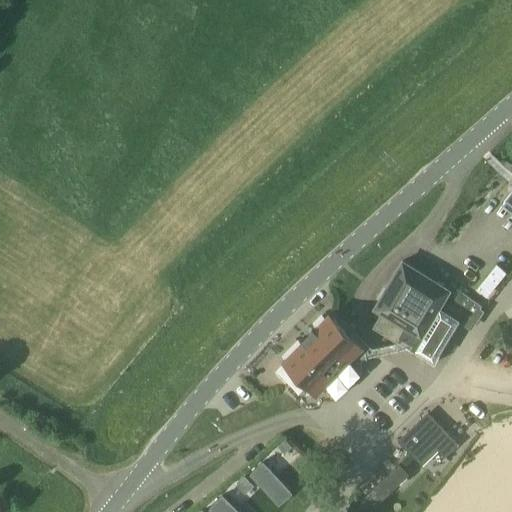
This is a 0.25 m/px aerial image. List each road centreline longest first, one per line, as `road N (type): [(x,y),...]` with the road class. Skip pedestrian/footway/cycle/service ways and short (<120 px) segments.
road 1 (unclassified): [(111,511),(282,309),(511,103)]
road 2 (unknown): [(374,361),(511,367)]
